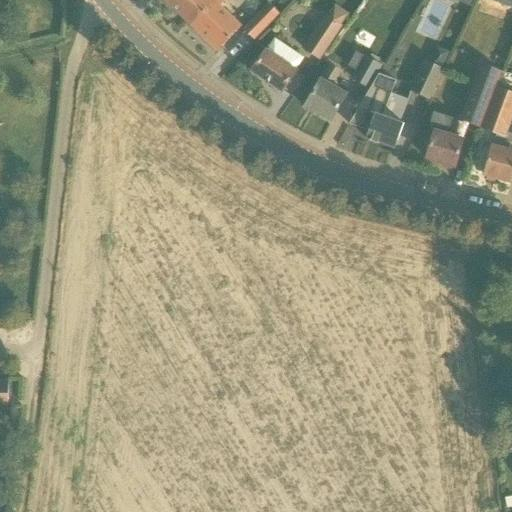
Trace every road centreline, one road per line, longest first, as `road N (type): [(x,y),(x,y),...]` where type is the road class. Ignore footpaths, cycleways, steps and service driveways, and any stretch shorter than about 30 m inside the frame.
road 1 (residential): [(9,511),(65,74),(97,0)]
road 2 (tertiary): [(511,221),(378,189),(250,126),(173,75),(106,0)]
